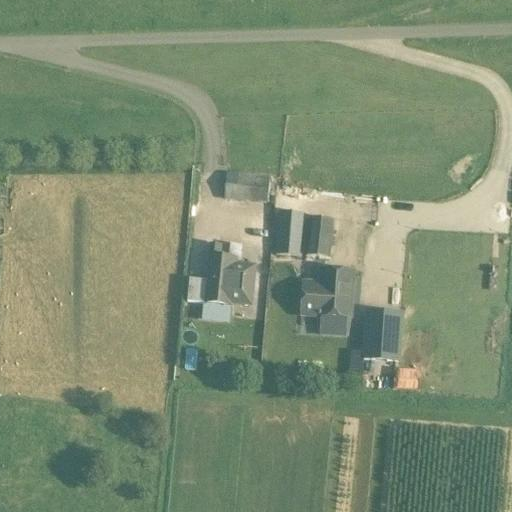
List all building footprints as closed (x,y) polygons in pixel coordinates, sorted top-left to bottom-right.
[(224,202),(267,205),(269,177),(227,174),(226,173),(224,202)] [(279,214),(276,256),(301,258),(304,216),(279,214)] [(190,281),(187,303),(202,304),(232,307),(232,306),(252,308),(255,266),(236,265),(236,260),(221,259),(222,247),(208,246),(205,282),(190,281)] [(353,274),(320,271),(319,294),(306,293),(304,316),(319,317),(318,338),(348,341),(350,319),(353,274)] [(352,365),(351,376),(363,377),(363,366),(364,361),(398,363),(401,315),(367,313),(364,354),(352,354),(352,365)]
